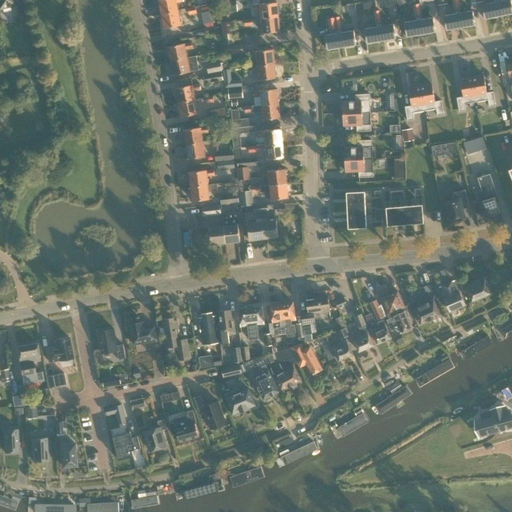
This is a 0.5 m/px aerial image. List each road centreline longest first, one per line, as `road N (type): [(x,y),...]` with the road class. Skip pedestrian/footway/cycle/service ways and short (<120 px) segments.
road 1 (residential): [(179,284),(163,142),(134,0)]
road 2 (residential): [(306,71),(511,35)]
road 3 (residential): [(318,269),(306,71)]
road 4 (tertiary): [(318,269),(511,244)]
road 5 (tertiary): [(179,284),(318,269)]
